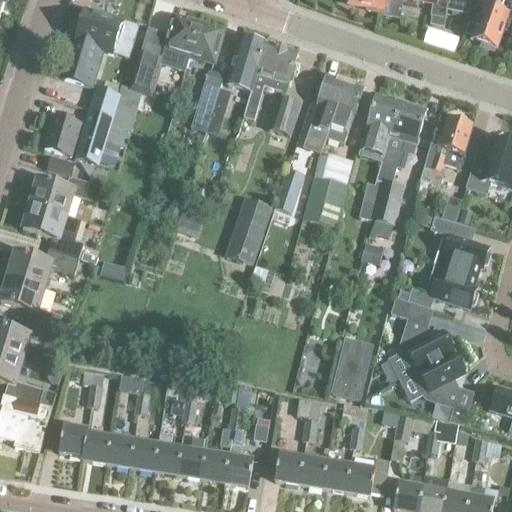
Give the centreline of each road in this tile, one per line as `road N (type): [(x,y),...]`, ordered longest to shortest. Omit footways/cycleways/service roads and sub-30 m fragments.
road 1 (residential): [(511,99),(251,11)]
road 2 (residential): [(0,167),(49,0)]
